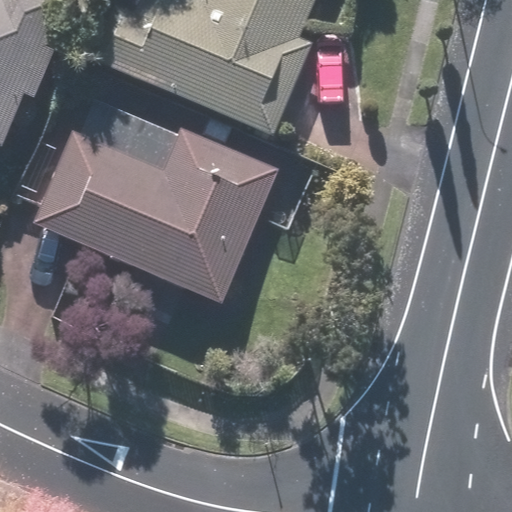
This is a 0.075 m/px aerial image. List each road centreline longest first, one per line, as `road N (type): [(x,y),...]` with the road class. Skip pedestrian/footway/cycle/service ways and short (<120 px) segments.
road 1 (residential): [(408,511),(511,95)]
road 2 (residential): [(243,511),(173,495),(0,423)]
